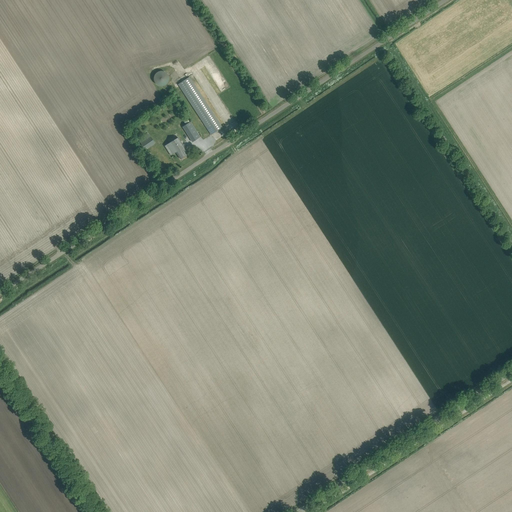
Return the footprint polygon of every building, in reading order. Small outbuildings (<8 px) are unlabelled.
[(167,74),(165,72),(163,71),(160,71),(158,71),(156,73),(155,75),(154,77),(154,80),(154,82),(156,84),(158,85),(160,86),(163,86),(165,85),(167,83),(168,81),(169,79),(168,76),(167,74)] [(178,84),(211,135),(222,128),(189,77),(178,84)] [(200,137),(190,122),(187,117),(184,118),(184,119),(183,120),(186,125),(182,127),(192,142),(200,137)] [(138,139),(145,150),(155,143),(148,133),(138,139)] [(188,154),(186,150),(177,137),(164,145),(171,155),(176,152),(180,159),(188,154)]
